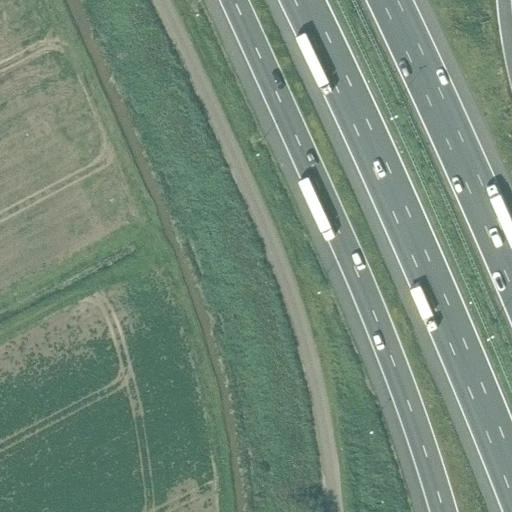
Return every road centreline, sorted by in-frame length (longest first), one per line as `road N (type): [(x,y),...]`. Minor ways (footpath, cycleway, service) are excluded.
road 1 (motorway): [(233,0),(381,332),(442,511)]
road 2 (unclassified): [(328,511),(308,373),(257,209),(158,0)]
road 3 (motorway): [(295,0),(511,486)]
road 4 (motorway): [(511,287),(383,0)]
